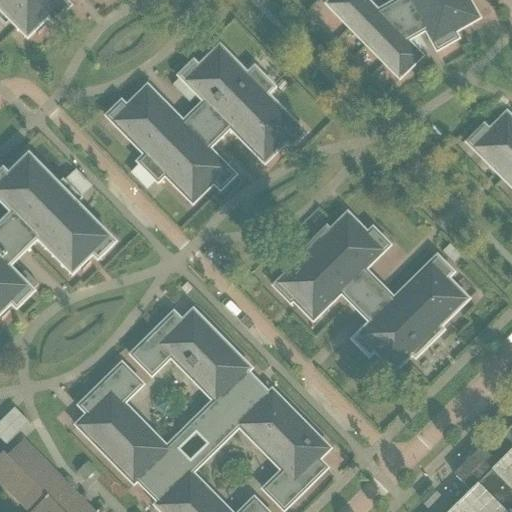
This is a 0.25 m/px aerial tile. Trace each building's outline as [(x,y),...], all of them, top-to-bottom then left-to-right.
[(0,0),(0,14),(8,22),(7,22),(26,42),(47,22),(52,27),(68,11),(58,0),(102,0),(104,1),(105,0),(0,0)] [(362,0),(333,0),(326,7),(398,81),(421,59),(405,43),(425,33),(436,53),(456,41),(453,35),(478,21),(465,0),(402,0),(397,4),(400,7),(393,14),(388,9),(381,13),(381,12),(377,14),(362,0)] [(120,105),(106,119),(145,158),(138,165),(157,184),(163,177),(192,206),(213,185),(219,192),(234,178),(207,151),(229,130),(264,166),(285,145),(290,150),(304,136),(266,97),(272,91),(253,72),(247,78),(218,49),(197,70),(192,65),(178,79),(203,104),(190,117),(193,120),(186,127),(183,124),(182,125),(146,89),(125,110),(120,105)] [(511,118),(505,112),(487,129),(482,124),(465,141),(495,171),(498,168),(503,173),(501,176),(511,187),(511,118)] [(0,317),(10,307),(15,312),(32,296),(30,294),(37,287),(24,273),(17,281),(7,271),(18,261),(26,253),(36,243),(71,278),(91,258),(96,263),(113,247),(74,207),(81,201),(62,182),(56,188),(27,159),(7,180),(2,174),(0,176),(0,206),(11,217),(0,227),(0,317)] [(301,261),(273,289),(289,305),(292,303),(312,323),(340,296),(369,325),(352,343),(368,359),(373,354),(393,375),(411,357),(414,360),(441,333),(438,330),(467,302),(446,281),(452,276),(436,260),(393,302),(388,297),(385,299),(369,282),(371,280),(363,273),(388,248),(372,232),(366,237),(346,216),(329,234),(326,231),(299,258),(301,261)] [(122,406),(141,388),(120,367),(78,409),(86,417),(75,428),(133,486),(136,483),(157,505),(154,508),(157,511),(263,511),(253,502),(242,511),(226,511),(191,476),(238,429),(281,474),(262,492),(282,511),(283,511),(325,471),(317,463),(328,452),(271,393),(267,397),(246,375),(249,372),(192,313),(181,324),(173,316),(130,357),(151,378),(169,360),(213,404),(165,450),(122,406)] [(19,409),(0,425),(0,436),(8,446),(33,424),(19,409)] [(98,511),(97,511),(93,511),(80,499),(83,497),(82,496),(78,499),(73,494),(77,489),(67,479),(64,482),(23,441),(7,457),(3,454),(0,456),(0,484),(26,511),(98,511)] [(511,511),(511,451),(498,466),(483,451),(456,478),(470,493),(450,511),(511,511)] [(87,463),(76,474),(85,482),(96,472),(87,463)]
